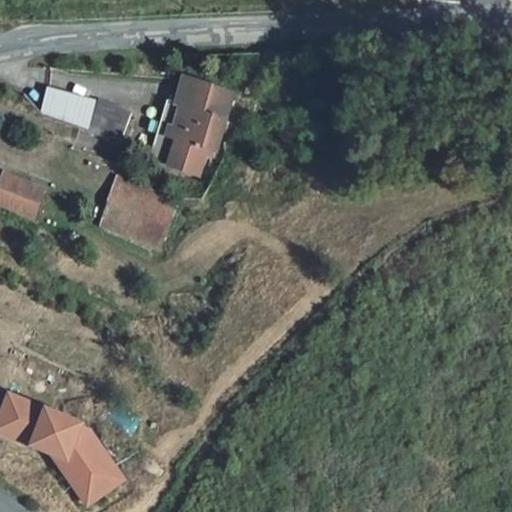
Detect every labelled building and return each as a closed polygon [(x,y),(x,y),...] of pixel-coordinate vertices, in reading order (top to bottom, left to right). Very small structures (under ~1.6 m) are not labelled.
[(209,160),(216,161),(237,103),(186,85),(179,111),(171,108),(152,163),(202,181),(209,160)] [(131,116),(54,95),(47,122),(118,146),(131,116)] [(5,173),(0,185),(0,201),(33,215),(44,189),(5,173)] [(100,223),(158,251),(178,211),(123,184),(100,223)] [(0,429),(51,450),(66,456),(62,465),(72,480),(81,473),(97,476),(113,465),(88,429),(79,425),(80,422),(8,392),(0,412),(0,429)] [(66,456),(51,450),(62,465),(66,456)] [(81,473),(72,480),(86,499),(120,475),(113,465),(97,476),(81,473)]
